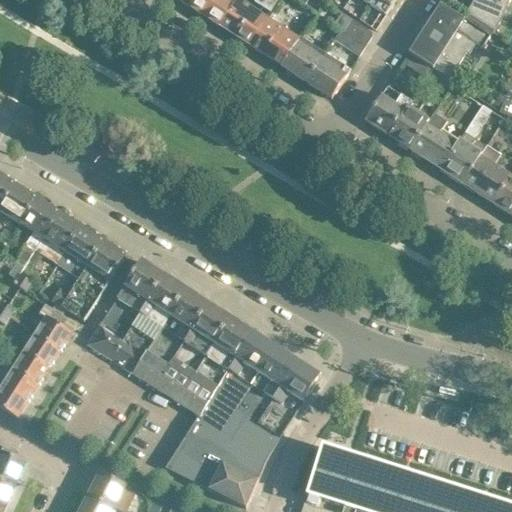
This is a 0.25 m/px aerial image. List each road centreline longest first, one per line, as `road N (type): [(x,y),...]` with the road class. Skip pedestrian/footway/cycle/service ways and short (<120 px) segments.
road 1 (residential): [(364,344),(0,121)]
road 2 (residential): [(331,139),(113,0)]
road 3 (residential): [(511,262),(331,139)]
road 4 (residential): [(275,511),(299,445),(364,344)]
road 5 (residential): [(331,139),(419,0)]
road 6 (residential): [(511,379),(364,344)]
road 7 (residential): [(53,511),(65,483),(61,466),(0,428)]
